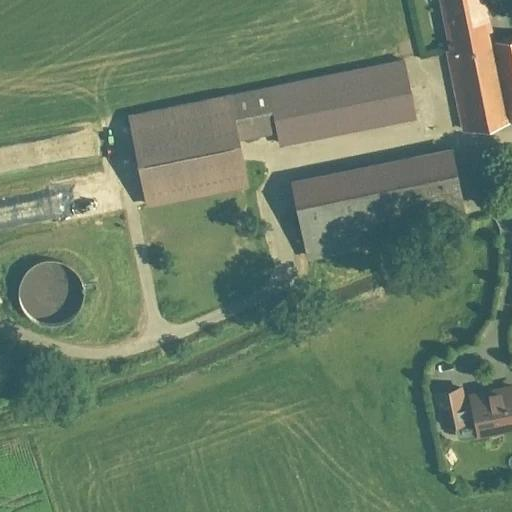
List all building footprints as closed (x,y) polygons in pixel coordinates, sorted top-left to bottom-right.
[(438,0),(461,130),(511,121),(511,104),(501,43),(494,0),(438,0)] [(511,41),(501,43),(511,104),(511,41)] [(422,121),(412,63),(138,111),(155,203),(255,185),(249,151),(422,121)] [(299,179),(316,258),(479,223),(462,144),(299,179)] [(24,286),(28,307),(39,319),(61,324),(82,314),(91,297),(89,278),(79,265),(63,257),(42,261),(28,274),(24,286)] [(511,384),(476,392),(486,439),(511,433),(511,384)] [(436,395),(442,431),(472,427),(466,391),(436,395)]
